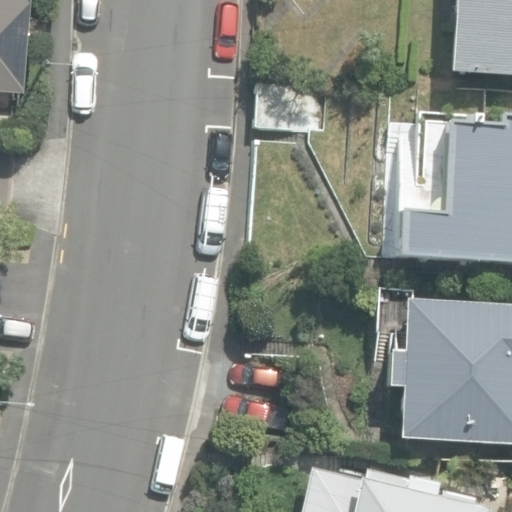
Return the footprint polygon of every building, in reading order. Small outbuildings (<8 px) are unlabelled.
[(0,0),(0,94),(21,97),(28,0),(0,0)] [(511,0),(449,0),(446,76),(511,79),(511,0)] [(255,130),(325,132),(326,87),(256,85),(255,130)] [(391,258),(511,264),(511,115),(496,115),(495,127),(479,126),(479,117),(413,113),(412,127),(387,126),(386,151),(396,151),(391,258)] [(394,442),(511,447),(511,303),(401,298),(399,345),(381,344),(379,390),(396,391),(394,442)] [(235,436),(308,442),(311,407),(238,401),(235,436)] [(485,511),(486,510),(432,499),(434,487),(403,480),(401,490),(355,481),(347,511),(485,511)]
